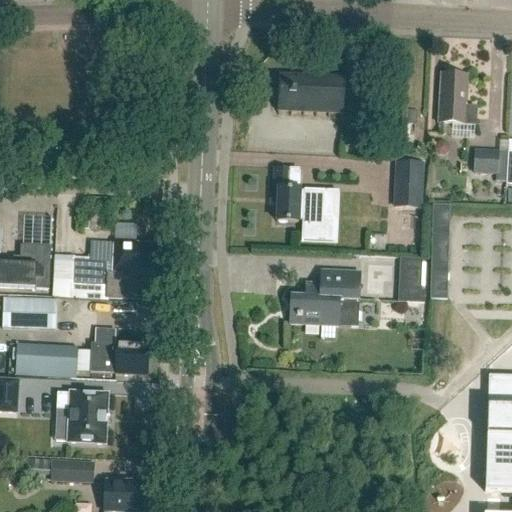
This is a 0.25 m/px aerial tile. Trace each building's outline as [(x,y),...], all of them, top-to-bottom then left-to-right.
[(343,116),(345,79),(279,76),(277,112),(343,116)] [(476,127),(477,109),(466,109),(468,78),(441,77),(438,125),(476,127)] [(416,125),(416,113),(407,112),(406,124),(416,125)] [(47,166),(77,168),(78,155),(78,145),(48,143),(47,166)] [(506,186),(508,154),(498,153),(474,152),(473,176),(496,177),(495,184),(506,184),(505,186),(506,186)] [(392,210),(420,211),(423,165),(394,163),(392,210)] [(275,170),(273,198),(278,199),(277,223),(279,223),(279,225),(290,225),(290,224),(299,224),(299,223),(302,223),(301,238),(301,239),(303,240),(303,238),(332,240),(333,220),(322,220),(324,193),(305,192),(305,190),(304,190),(304,192),(300,192),(301,177),(292,177),(291,177),(291,170),(290,170),(290,171),(275,170)] [(433,207),(431,275),(430,301),(447,302),(450,217),(450,211),(450,207),(441,207),(433,207)] [(85,217),(84,230),(97,230),(98,217),(85,217)] [(74,262),(73,285),(105,287),(104,301),(133,302),(134,274),(152,275),(153,247),(135,246),(135,243),(114,242),(114,245),(92,244),(91,262),(74,262)] [(20,266),(0,265),(0,289),(47,292),(49,249),(21,248),(20,266)] [(424,305),(426,260),(399,259),(397,304),(424,305)] [(361,275),(359,275),(320,273),(319,286),(306,286),(305,299),(290,298),(289,326),(320,327),(336,328),(359,329),(361,275)] [(57,299),(52,299),(5,298),(3,330),(55,331),(57,299)] [(320,327),(320,343),(336,344),(336,328),(320,327)] [(115,376),(147,377),(148,348),(117,346),(91,345),(90,374),(115,375),(115,376)] [(76,381),(77,348),(16,346),(15,378),(76,381)] [(511,511),(511,378),(488,378),(485,494),(511,494),(511,511)] [(0,413),(17,415),(18,383),(0,382),(0,413)] [(69,412),(67,445),(105,447),(108,396),(70,394),(70,395),(57,395),(56,411),(69,412)] [(92,485),(93,464),(26,461),(26,476),(50,477),(50,483),(92,485)] [(143,511),(144,484),(106,483),(105,511),(143,511)]
